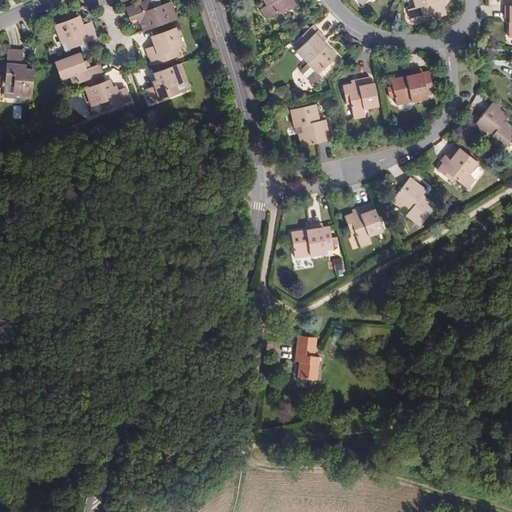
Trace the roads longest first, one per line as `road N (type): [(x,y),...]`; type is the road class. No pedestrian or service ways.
road 1 (tertiary): [(261,187),(254,247),(226,306),(112,448)]
road 2 (track): [(511,187),(296,314),(262,291)]
road 3 (residential): [(261,187),(359,167),(443,121),(454,83),(444,35)]
road 4 (track): [(249,444),(426,422),(482,446),(511,449)]
road 5 (tertiary): [(210,0),(261,187)]
road 6 (track): [(249,444),(262,291)]
